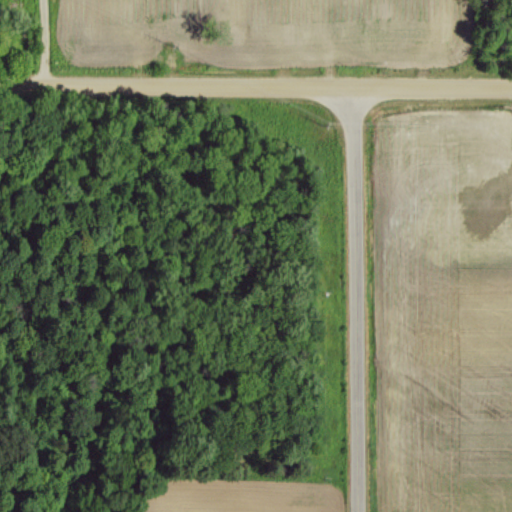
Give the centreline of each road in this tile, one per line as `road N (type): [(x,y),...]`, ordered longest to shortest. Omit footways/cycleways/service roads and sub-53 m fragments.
road 1 (residential): [(511,90),(0,85)]
road 2 (residential): [(362,511),(363,89)]
